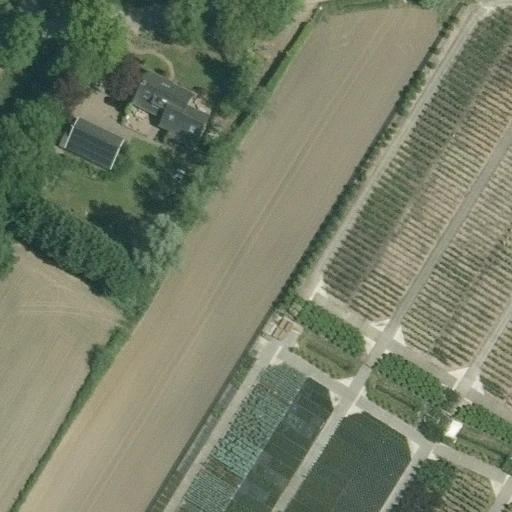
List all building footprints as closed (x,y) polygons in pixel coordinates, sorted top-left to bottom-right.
[(207,121),(185,110),(190,100),(163,86),(163,85),(148,77),(134,106),(173,125),(169,134),(195,146),(207,121)] [(124,141),(78,120),(71,135),(64,151),(110,172),(124,141)] [(66,133),(58,148),(64,151),(71,135),(66,133)] [(215,146),(204,164),(217,172),(227,153),(215,146)] [(40,165),(25,194),(38,201),(47,184),(42,182),(49,170),(40,165)]
